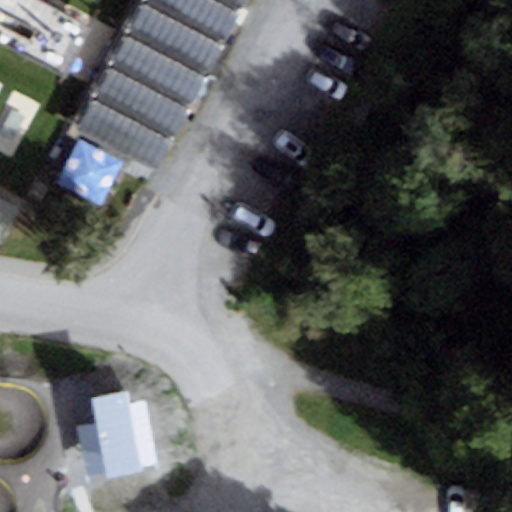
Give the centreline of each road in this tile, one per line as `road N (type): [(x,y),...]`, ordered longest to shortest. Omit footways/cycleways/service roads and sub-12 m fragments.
road 1 (residential): [(306,0),(158,319),(0,307)]
road 2 (track): [(304,373),(511,440)]
road 3 (track): [(158,319),(304,373)]
